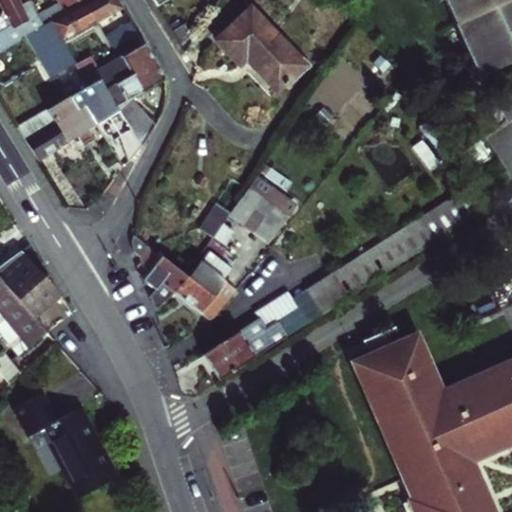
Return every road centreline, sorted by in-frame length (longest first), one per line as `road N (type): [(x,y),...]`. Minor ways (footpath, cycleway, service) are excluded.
road 1 (residential): [(134,0),(175,69),(178,100),(116,220),(70,264)]
road 2 (residential): [(185,511),(137,381),(70,264)]
road 3 (residential): [(70,264),(0,147)]
